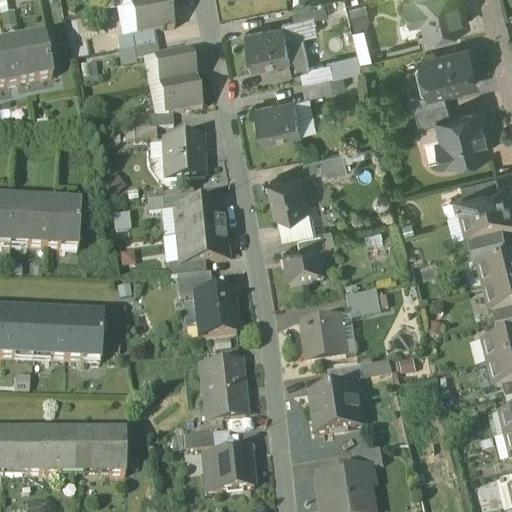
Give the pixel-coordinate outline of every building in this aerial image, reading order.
[(132,0),(117,0),(119,12),(134,9),(132,0)] [(132,0),(134,9),(168,3),(167,0),(132,0)] [(337,0),(323,3),(326,18),(340,15),(337,0)] [(417,0),(406,3),(409,16),(422,20),(423,20),(426,34),(426,35),(456,27),(465,25),(459,0),(417,0)] [(174,33),(168,3),(134,9),(140,40),(155,37),(174,33)] [(292,9),(295,24),(299,23),(314,20),(326,18),(323,3),(292,9)] [(349,8),(354,30),(367,26),(369,21),(365,4),(349,8)] [(134,9),(119,12),(125,43),(126,42),(140,40),(134,9)] [(299,23),(302,37),(317,34),(314,20),(299,23)] [(283,27),(283,29),(285,40),(302,37),(299,23),(295,24),(283,27)] [(422,35),(425,47),(459,39),(456,27),(426,35),(426,34),(422,35)] [(308,68),(302,37),(285,40),(283,29),(247,36),(247,35),(244,35),(251,72),(253,71),(253,70),(266,67),(266,64),(288,60),(290,74),(300,72),(308,70),(308,68)] [(357,54),(359,64),(372,61),(364,29),(352,32),(357,54)] [(425,47),(422,35),(417,36),(418,40),(421,40),(423,48),(425,47)] [(128,53),(133,52),(157,47),(155,37),(140,40),(126,42),(128,53)] [(44,39),(0,46),(0,91),(51,82),(44,39)] [(160,61),(157,47),(133,52),(136,65),(142,64),(157,62),(160,61)] [(429,95),(429,96),(443,93),(476,85),(467,50),(421,62),(429,95)] [(128,53),(117,55),(120,71),(136,67),(136,65),(133,52),(128,53)] [(327,61),(328,64),(331,78),(343,76),(361,72),(359,64),(357,54),(327,61)] [(157,62),(162,89),(197,83),(192,55),(160,61),(157,62)] [(148,92),(162,89),(157,62),(142,64),(148,92)] [(300,72),(302,84),(326,79),(331,78),(328,64),(308,68),(308,70),(300,72)] [(95,67),(80,69),(82,88),(97,86),(95,67)] [(326,79),(329,93),(346,90),(343,76),(331,78),(326,79)] [(329,93),(326,79),(302,84),(305,98),(310,97),(329,93)] [(203,114),(197,83),(162,89),(168,121),(172,120),(203,114)] [(162,89),(148,92),(153,121),(168,121),(162,89)] [(411,113),(415,112),(446,105),(443,93),(429,96),(429,95),(408,100),(411,113)] [(294,100),(295,103),(301,134),(315,131),(310,97),(305,98),(294,100)] [(254,108),(261,146),(263,145),(263,143),(278,140),(277,138),(301,134),(295,103),(257,110),(256,108),(254,108)] [(449,119),(446,105),(415,112),(419,128),(438,123),(438,122),(449,119)] [(455,162),(460,165),(466,163),(469,159),(468,157),(490,151),(484,128),(486,127),(482,111),(449,119),(438,122),(438,123),(443,141),(437,143),(442,163),(455,160),(455,162)] [(131,119),(132,133),(148,132),(148,122),(148,118),(131,119)] [(148,122),(148,132),(154,132),(172,131),(172,120),(168,121),(153,121),(148,122)] [(155,143),(154,132),(148,132),(132,133),(133,145),(155,143)] [(162,164),(163,184),(204,182),(202,143),(162,145),(162,148),(162,164)] [(162,164),(162,148),(148,149),(149,164),(162,164)] [(343,154),(321,158),(324,173),(326,172),(327,176),(346,172),(343,154)] [(302,162),(305,177),(324,173),(321,158),(302,162)] [(269,183),(276,216),(308,209),(301,176),(269,183)] [(463,197),(498,188),(495,177),(460,185),(463,197)] [(113,178),(99,190),(110,203),(125,191),(113,178)] [(455,199),(461,223),(508,211),(502,187),(498,188),(463,197),(455,199)] [(161,202),(163,215),(175,214),(174,213),(198,210),(197,198),(161,202)] [(443,202),(449,226),(461,223),(455,199),(443,202)] [(0,249),(78,254),(81,208),(0,202),(0,249)] [(163,215),(161,202),(145,204),(147,216),(160,215),(163,215)] [(175,214),(177,240),(223,235),(220,208),(198,210),(174,213),(175,214)] [(308,209),(276,216),(281,241),(296,238),(313,235),(308,209)] [(511,235),(511,228),(508,211),(461,223),(467,247),(501,238),(511,235)] [(175,214),(163,215),(160,215),(163,242),(177,240),(175,214)] [(453,250),(467,247),(461,223),(449,226),(447,226),(453,250)] [(331,231),(319,233),(322,247),(334,245),(331,231)] [(367,233),(369,256),(384,255),(381,232),(367,233)] [(296,238),(299,251),(314,248),(314,250),(322,249),(322,247),(319,233),(313,235),(296,238)] [(226,263),(223,235),(177,240),(180,267),(180,268),(204,265),(226,263)] [(501,238),(467,247),(469,258),(502,250),(504,250),(501,238)] [(177,240),(163,242),(162,242),(165,268),(168,268),(180,267),(177,240)] [(281,255),(288,292),(321,285),(314,250),(314,248),(299,251),(281,255)] [(502,250),(469,258),(472,270),(478,269),(505,262),(502,250)] [(133,256),(119,257),(121,272),(135,270),(133,256)] [(478,269),(484,293),(511,286),(511,260),(505,262),(478,269)] [(177,281),(205,278),(204,265),(180,268),(180,267),(168,268),(169,281),(177,281)] [(209,277),(205,278),(177,281),(179,302),(195,300),(195,299),(211,297),(209,277)] [(511,286),(484,293),(490,317),(492,317),(511,311),(511,286)] [(195,300),(198,324),(200,340),(200,341),(236,336),(231,295),(211,297),(195,299),(195,300)] [(349,319),(350,320),(351,319),(379,314),(375,296),(346,302),(349,319)] [(511,311),(492,317),(495,328),(511,324),(511,311)] [(379,314),(351,319),(352,325),(380,319),(379,314)] [(0,362),(98,367),(100,320),(0,315),(0,362)] [(339,320),(344,361),(356,360),(352,325),(351,319),(350,320),(349,319),(339,320)] [(299,325),(304,367),(344,361),(339,320),(299,325)] [(186,342),(200,340),(198,324),(184,326),(186,342)] [(511,324),(495,328),(494,329),(497,340),(511,336),(511,324)] [(431,326),(427,337),(440,342),(444,330),(431,326)] [(482,344),(488,368),(511,362),(511,336),(497,340),(482,344)] [(213,358),(215,369),(239,367),(237,355),(213,358)] [(511,362),(488,368),(494,392),(502,390),(511,387),(511,362)] [(413,364),(399,367),(401,380),(416,377),(413,364)] [(201,371),(207,426),(245,421),(239,367),(215,369),(201,371)] [(388,367),(359,371),(361,385),(391,381),(388,367)] [(482,395),(494,392),(488,368),(476,371),(482,395)] [(327,376),(329,395),(354,391),(354,387),(362,386),(361,385),(359,371),(327,376)] [(511,387),(502,390),(505,402),(511,400),(511,387)] [(309,398),(316,439),(360,432),(354,391),(329,395),(309,398)] [(500,416),(506,440),(511,438),(511,412),(508,414),(500,416)] [(493,443),(494,443),(506,440),(500,416),(487,419),(493,443)] [(227,436),(211,438),(212,453),(213,458),(215,458),(230,456),(227,436)] [(0,480),(42,481),(42,438),(0,437),(0,480)] [(123,438),(42,438),(42,481),(122,482),(123,438)] [(182,441),(184,456),(212,453),(211,438),(182,441)] [(500,467),(511,464),(506,440),(494,443),(500,467)] [(184,456),(182,441),(171,442),(172,457),(184,456)] [(350,458),(352,473),(366,471),(366,473),(382,470),(379,453),(350,458)] [(210,476),(212,497),(251,493),(247,455),(230,456),(215,458),(217,476),(210,476)] [(208,459),(210,476),(217,476),(215,458),(213,458),(208,459)] [(202,498),(212,497),(210,476),(208,459),(199,460),(202,498)] [(314,477),(319,511),(363,511),(360,494),(369,492),(366,473),(366,471),(352,473),(335,475),(336,478),(316,481),(316,477),(314,477)] [(360,494),(363,511),(372,511),(369,492),(360,494)]
